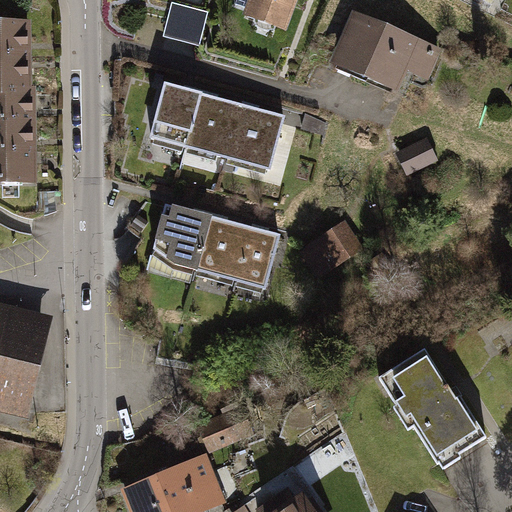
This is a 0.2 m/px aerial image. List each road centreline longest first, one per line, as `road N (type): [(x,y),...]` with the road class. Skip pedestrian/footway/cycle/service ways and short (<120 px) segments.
road 1 (residential): [(86,0),(89,435),(70,511)]
road 2 (unknown): [(86,39),(367,109)]
